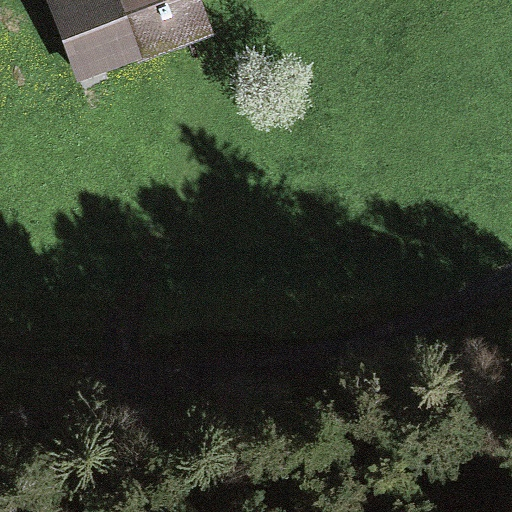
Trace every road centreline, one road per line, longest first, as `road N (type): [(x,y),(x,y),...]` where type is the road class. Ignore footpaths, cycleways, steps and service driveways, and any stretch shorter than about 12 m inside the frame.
road 1 (track): [(177,371),(0,435)]
road 2 (track): [(511,269),(348,346)]
road 3 (track): [(348,346),(177,371)]
